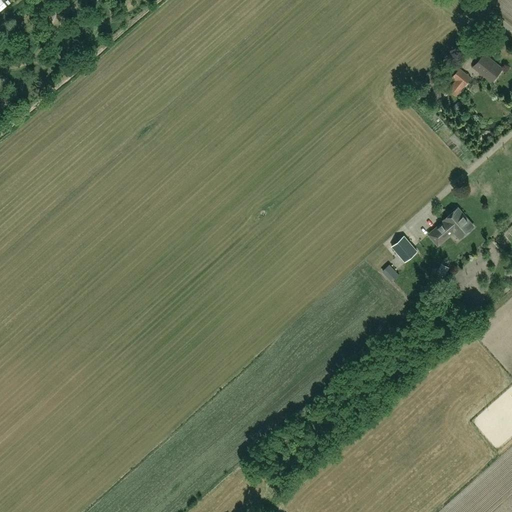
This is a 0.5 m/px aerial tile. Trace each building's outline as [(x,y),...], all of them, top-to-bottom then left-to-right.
[(491,82),(502,68),(484,54),(473,67),(491,82)] [(448,90),(456,96),(471,78),(459,68),(452,77),(455,80),(448,90)] [(436,101),(445,92),(439,86),(430,94),(436,101)] [(459,238),(463,235),(465,236),(470,231),(470,229),(473,226),(458,208),(444,220),(447,224),(444,226),(441,223),(429,234),(438,245),(454,232),(459,238)] [(392,246),(405,261),(417,251),(404,236),(392,246)] [(390,263),(381,271),(391,281),(393,280),(399,273),(390,263)]
